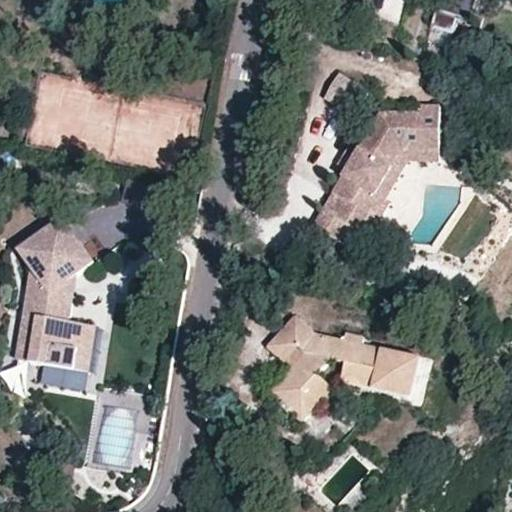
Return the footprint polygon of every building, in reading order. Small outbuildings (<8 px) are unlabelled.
[(438,0),(431,26),(452,33),(456,17),(461,0),(438,0)] [(471,23),(478,0),(461,0),(456,17),(471,23)] [(371,92),(341,74),(322,100),(354,119),(371,92)] [(439,153),(439,107),(421,105),(419,114),(381,112),(313,226),(339,242),(350,228),(371,242),(391,208),(385,206),(373,199),(403,152),(439,153)] [(439,167),(439,153),(403,152),(373,199),(385,206),(411,165),(439,167)] [(120,210),(99,206),(95,233),(149,243),(159,187),(125,181),(120,210)] [(95,263),(62,219),(16,252),(32,273),(16,361),(89,374),(95,328),(70,323),(75,276),(95,263)] [(295,318),(279,333),(296,349),(303,357),(268,392),(301,423),(332,389),(318,377),(331,362),(344,366),(341,384),(412,400),(420,358),(364,347),(364,339),(346,335),(345,341),(311,333),(295,318)] [(282,363),(296,349),(279,333),(266,347),(282,363)] [(347,437),(335,427),(327,438),(312,437),(311,455),(333,455),(347,437)] [(149,486),(136,475),(126,486),(139,497),(149,486)]
